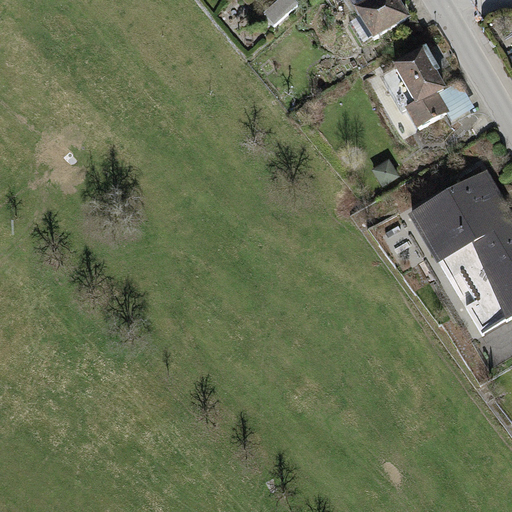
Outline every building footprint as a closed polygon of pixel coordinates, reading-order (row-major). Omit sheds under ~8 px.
[(299,6),(293,0),(281,0),(264,15),(275,27),(299,6)] [(349,0),(374,41),(407,21),(394,0),(349,0)] [(408,109),(420,130),(446,115),(436,98),(435,96),(444,92),(434,75),(437,73),(426,53),(396,70),(396,72),(384,79),(403,112),(408,109)] [(455,87),(436,98),(446,115),(450,123),(470,113),(455,87)] [(374,173),(383,186),(397,177),(392,169),(383,167),(374,173)] [(467,309),(483,336),(511,319),(511,223),(484,176),(413,218),(450,280),(460,275),(477,303),(467,309)]
